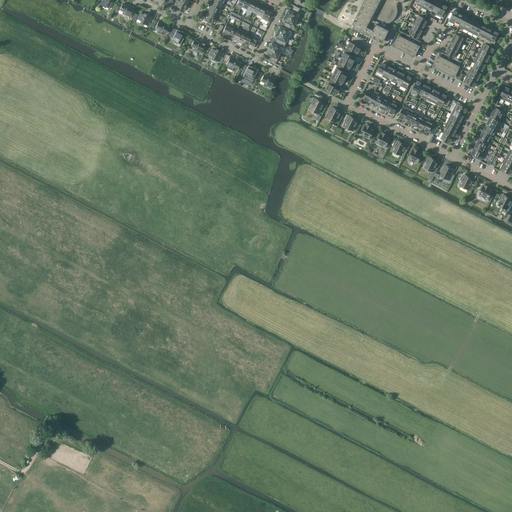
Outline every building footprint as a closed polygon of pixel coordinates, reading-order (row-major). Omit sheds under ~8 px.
[(98,0),(98,1),(100,2),(101,3),(100,4),(109,9),(113,0),(98,0)] [(184,10),(186,5),(179,1),(178,0),(174,8),(180,11),(181,8),(184,10)] [(212,0),(211,4),(219,8),(222,3),(215,0),(212,0)] [(250,0),(245,0),(242,7),(247,9),(251,1),(250,0)] [(352,25),(351,27),(357,30),(361,32),(376,40),(382,43),(383,41),(388,32),(389,30),(385,28),(384,28),(386,24),(387,23),(390,23),(393,21),(395,18),(396,15),(397,12),(397,8),(396,6),(396,5),(398,1),(399,1),(403,3),(404,0),(364,0),(358,14),(352,25)] [(425,0),(422,8),(426,10),(431,0),(425,0)] [(434,0),(432,0),(431,0),(426,10),(427,10),(428,8),(432,11),(437,2),(434,0)] [(247,9),(246,11),(251,13),(252,12),(256,3),(251,1),(247,9)] [(438,3),(437,2),(432,11),(437,13),(441,4),(439,3),(438,3)] [(256,3),(252,12),(257,14),(261,7),(262,6),(256,3)] [(123,4),(120,10),(123,12),(122,13),(122,14),(123,15),(124,16),(125,16),(126,15),(127,15),(130,16),(131,17),(135,9),(134,8),(128,5),(128,6),(123,4)] [(211,4),(208,9),(209,10),(216,14),(219,8),(211,4)] [(443,5),(442,4),(441,4),(437,13),(442,16),(445,10),(447,7),(444,5),(443,5)] [(261,7),(257,14),(262,17),(266,10),(261,7)] [(301,12),(293,8),(291,11),(288,10),(287,12),(286,11),(284,15),(295,20),(298,15),(299,16),(301,12)] [(209,10),(207,15),(214,19),(216,14),(209,10)] [(262,17),(261,18),(270,22),(272,17),(270,15),(271,12),(266,10),(262,17)] [(459,13),(457,12),(454,10),(452,13),(453,14),(449,21),(454,24),(459,13)] [(144,14),(140,13),(137,19),(141,21),(140,22),(140,24),(141,24),(142,25),(143,25),(144,24),(147,25),(152,17),(145,13),(144,14)] [(463,16),(462,15),(462,14),(459,13),(454,24),(455,22),(459,25),(458,26),(464,16),(464,15),(463,16)] [(207,15),(204,20),(207,22),(206,24),(211,27),(215,19),(214,19),(207,15)] [(292,29),(294,26),(293,25),(295,20),(284,15),(283,18),(282,20),(286,22),(284,25),(292,29)] [(426,22),(427,20),(418,15),(416,20),(414,19),(425,25),(426,23),(426,22)] [(468,18),(466,17),(467,17),(464,16),(458,26),(463,29),(469,18),(468,18)] [(473,21),(471,20),(472,19),(469,18),(463,29),(468,31),(474,21),(473,20),(473,21)] [(424,27),(425,25),(414,19),(412,24),(422,29),(423,27),(424,27)] [(166,33),(169,27),(164,24),(165,23),(159,20),(155,29),(158,31),(157,32),(161,34),(162,31),(166,33)] [(478,23),(476,22),(474,21),(468,31),(473,34),(478,23)] [(483,26),(481,25),(481,24),(478,23),(473,34),(478,36),(483,26),(483,25),(483,26)] [(421,31),(422,29),(412,24),(414,25),(411,29),(410,28),(420,34),(421,32),(421,31)] [(222,33),(222,34),(227,36),(229,33),(229,32),(231,28),(226,25),(222,32),(222,33)] [(292,29),(284,25),(283,28),(279,26),(278,28),(276,31),(287,37),(290,32),(291,32),(292,29)] [(487,28),(486,27),(483,26),(478,36),(494,45),(498,37),(497,36),(498,33),(495,31),(495,32),(492,30),(492,31),(490,30),(491,29),(488,28),(487,28)] [(229,33),(227,36),(232,39),(235,33),(235,32),(236,30),(231,28),(229,32),(229,33)] [(419,36),(420,34),(410,28),(407,33),(417,38),(419,36)] [(171,32),(169,37),(173,38),(172,40),(181,45),(181,44),(186,34),(183,33),(183,32),(177,29),(177,30),(176,32),(175,34),(172,32),(171,32)] [(235,33),(232,39),(237,42),(241,33),(240,32),(236,30),(235,32),(235,33)] [(241,33),(237,42),(242,44),(243,43),(247,36),(248,34),(245,32),(242,31),(242,32),(241,33)] [(284,45),(286,42),(285,42),(287,37),(276,31),(274,34),(275,35),(274,37),(277,38),(276,41),(284,45)] [(464,39),(455,34),(454,37),(453,36),(452,39),(463,44),(461,43),(464,39)] [(398,48),(403,38),(398,35),(392,46),(397,48),(398,48)] [(247,36),(243,43),(248,45),(251,38),(247,36)] [(251,38),(248,45),(253,48),(255,45),(257,46),(260,41),(252,37),(251,38)] [(403,51),(409,41),(403,38),(398,48),(403,51)] [(199,42),(194,39),(191,46),(195,47),(193,50),(197,52),(198,51),(201,52),(205,43),(200,40),(199,42)] [(461,49),(463,44),(452,39),(451,41),(452,41),(450,44),(461,49)] [(284,45),(276,41),(274,44),(271,43),(270,45),(269,44),(268,48),(279,53),(282,48),(283,49),(284,45)] [(408,54),(414,43),(409,41),(403,51),(408,54)] [(358,52),(360,49),(359,49),(360,47),(349,42),(345,51),(356,56),(358,52)] [(414,57),(420,46),(414,43),(408,54),(410,54),(409,55),(414,57)] [(492,52),(494,49),(493,49),(494,48),(483,43),(480,49),(490,54),(492,52)] [(461,49),(450,44),(449,46),(448,48),(458,53),(457,52),(459,48),(461,49)] [(215,50),(212,48),(209,55),(212,56),(211,59),(215,61),(216,60),(219,61),(223,52),(216,49),(215,50)] [(275,63),(276,62),(278,59),(276,58),(279,53),(268,48),(266,51),(267,51),(266,53),(269,55),(268,58),(273,61),(272,62),(275,63)] [(456,58),(458,53),(448,48),(446,50),(447,50),(446,53),(456,58)] [(489,59),(490,57),(489,57),(490,54),(480,49),(478,54),(489,59)] [(352,64),(354,60),(353,60),(356,56),(345,51),(341,58),(352,64)] [(488,61),(489,59),(478,54),(475,58),(486,63),(487,61),(488,61)] [(438,69),(444,58),(438,55),(432,66),(437,69),(437,68),(438,69)] [(231,56),(226,65),(229,67),(228,69),(232,71),(234,67),(237,69),(241,63),(236,61),(236,59),(231,56)] [(351,67),(352,64),(341,58),(337,66),(348,71),(350,67),(351,67)] [(443,72),(449,61),(444,58),(438,69),(443,72)] [(484,68),(485,66),(486,63),(475,58),(473,63),(484,68)] [(449,74),(454,64),(449,61),(443,72),(449,74)] [(385,65),(382,63),(382,64),(381,63),(377,72),(383,75),(382,77),(387,66),(385,65)] [(484,68),(473,63),(475,64),(473,68),(471,67),(481,72),(482,70),(483,70),(484,68)] [(454,78),(460,67),(454,64),(449,74),(450,75),(454,78)] [(243,70),(241,75),(243,76),(252,80),(252,81),(253,80),(252,80),(257,70),(258,70),(248,65),(248,67),(245,72),(243,70)] [(344,79),(346,76),(345,76),(348,71),(337,66),(333,74),(344,79)] [(389,68),(387,66),(382,77),(386,79),(392,68),(390,67),(389,68)] [(479,77),(481,75),(480,75),(481,72),(471,67),(469,72),(479,77)] [(391,81),(396,71),(394,70),(394,69),(392,68),(386,79),(387,77),(392,79),(391,81)] [(399,72),(396,71),(391,81),(395,84),(401,73),(399,72)] [(478,80),(479,77),(469,72),(466,76),(477,82),(478,79),(478,80)] [(401,84),(405,76),(403,75),(403,74),(401,73),(395,84),(396,84),(397,82),(401,84),(400,86),(401,84)] [(269,77),(264,74),(260,80),(264,82),(263,84),(263,85),(264,86),(265,87),(266,87),(267,86),(268,86),(271,87),(275,78),(269,75),(269,77)] [(343,83),(344,79),(333,74),(329,81),(340,86),(342,82),(343,83)] [(407,77),(405,76),(401,84),(400,86),(406,89),(411,79),(410,78),(411,78),(408,76),(407,77)] [(474,87),(476,84),(475,84),(477,82),(466,76),(463,82),(473,88),(474,87)] [(337,94),(338,91),(338,90),(340,86),(329,81),(325,89),(336,95),(336,94),(337,94)] [(420,83),(417,81),(417,82),(416,81),(412,90),(418,93),(422,85),(420,83)] [(425,86),(422,85),(418,93),(422,95),(421,97),(422,97),(427,86),(425,85),(425,86)] [(426,99),(431,89),(429,88),(429,87),(427,86),(422,97),(426,99)] [(505,87),(500,98),(506,101),(511,90),(509,89),(506,87),(506,88),(505,87)] [(434,90),(431,89),(426,99),(427,98),(431,100),(430,102),(431,102),(436,91),(434,90)] [(369,102),(373,93),(367,90),(363,99),(364,99),(363,100),(366,101),(367,101),(369,102)] [(373,105),(378,96),(379,94),(374,91),(373,93),(369,102),(371,103),(371,104),(373,105)] [(435,104),(440,94),(438,93),(438,92),(436,91),(431,102),(435,104)] [(443,95),(440,94),(435,104),(441,107),(446,97),(446,96),(443,94),(443,95)] [(382,98),(378,96),(373,105),(375,106),(376,105),(378,106),(383,96),(382,98)] [(382,109),(388,98),(383,96),(378,106),(380,108),(382,109)] [(320,101),(315,98),(314,100),(313,99),(311,104),(312,104),(310,109),(319,114),(324,104),(319,101),(320,101)] [(391,103),(387,100),(388,99),(388,98),(382,109),(384,110),(385,110),(387,111),(391,103),(392,101),(391,103)] [(393,114),(398,104),(392,101),(391,103),(387,111),(389,112),(389,113),(392,114),(393,114)] [(465,113),(467,110),(466,110),(466,109),(456,104),(453,109),(463,115),(465,113)] [(337,109),(332,107),(331,109),(330,108),(328,113),(329,113),(327,118),(336,122),(341,112),(336,110),(337,109)] [(404,120),(409,110),(403,107),(398,117),(399,117),(399,118),(402,119),(404,120)] [(494,110),(493,112),(503,117),(505,114),(503,113),(504,112),(495,107),(494,110)] [(462,120),(463,117),(462,117),(463,115),(453,109),(451,114),(462,120)] [(408,123),(414,112),(409,110),(404,120),(406,121),(406,122),(408,123)] [(413,124),(418,116),(413,114),(414,112),(408,123),(411,124),(411,123),(413,124)] [(493,112),(490,116),(501,122),(499,121),(501,117),(503,118),(503,117),(493,112)] [(417,127),(423,117),(423,116),(419,114),(418,116),(413,124),(416,126),(415,126),(417,127)] [(461,122),(462,120),(451,114),(448,118),(459,124),(460,122),(461,122)] [(353,118),(349,116),(348,117),(347,117),(345,121),(346,122),(344,127),(353,131),(358,121),(353,119),(353,118)] [(490,116),(488,121),(499,127),(501,122),(490,116)] [(422,129),(428,119),(423,117),(417,127),(420,128),(422,129)] [(458,126),(459,124),(448,118),(446,123),(456,128),(458,126)] [(428,132),(434,122),(428,119),(422,129),(425,130),(424,131),(427,132),(428,132)] [(488,121),(485,126),(496,131),(499,127),(488,121)] [(455,133),(456,131),(455,131),(456,128),(446,123),(448,124),(446,129),(455,133)] [(371,127),(367,125),(366,125),(365,125),(365,126),(364,125),(361,130),(363,130),(360,135),(369,140),(374,130),(371,128),(371,127)] [(485,126),(483,130),(494,136),(496,131),(485,126)] [(454,135),(455,133),(446,129),(443,133),(452,137),(453,135),(454,135)] [(483,130),(481,135),(492,140),(494,136),(483,130)] [(387,135),(382,133),(381,133),(381,134),(379,133),(377,138),(378,138),(376,143),(385,148),(390,138),(386,136),(387,135)] [(450,143),(451,140),(452,137),(443,133),(440,139),(449,143),(450,143)] [(481,135),(478,139),(489,145),(492,140),(481,135)] [(478,139),(476,144),(487,149),(489,145),(478,139)] [(395,146),(392,151),(401,156),(401,155),(404,157),(406,152),(404,151),(406,146),(402,143),(398,140),(397,142),(396,141),(393,146),(395,146)] [(476,144),(474,148),(485,154),(487,149),(476,144)] [(473,151),(471,154),(472,154),(471,155),(482,160),(485,154),(474,148),(473,151)] [(419,152),(414,149),(414,150),(413,149),(413,150),(411,150),(409,154),(410,155),(408,159),(417,164),(422,154),(418,152),(419,152)] [(434,159),(429,157),(429,159),(427,158),(425,162),(426,163),(424,168),(433,172),(438,162),(433,160),(434,159)] [(503,163),(511,167),(511,162),(505,159),(503,163)] [(511,167),(503,163),(500,169),(510,175),(511,174),(511,172),(511,167)] [(442,171),(440,176),(452,182),(455,175),(452,174),(454,170),(450,168),(450,167),(446,165),(445,166),(443,166),(441,170),(442,171)] [(431,174),(429,178),(432,180),(438,168),(436,167),(432,175),(431,174)] [(462,181),(460,185),(468,190),(471,191),(473,186),(471,185),(474,180),(469,178),(469,177),(465,175),(464,176),(463,176),(461,180),(462,181)] [(489,188),(485,185),(485,186),(484,185),(483,186),(482,186),(479,190),(481,191),(478,196),(490,201),(494,194),(491,193),(493,190),(489,188)] [(508,197),(503,195),(502,197),(501,196),(499,200),(500,201),(498,206),(507,210),(511,200),(507,198),(508,197)] [(52,435),(44,432),(39,442),(44,444),(46,439),(49,441),(52,435)]
